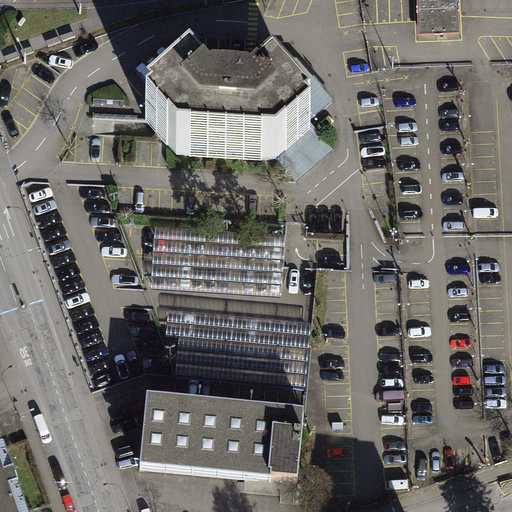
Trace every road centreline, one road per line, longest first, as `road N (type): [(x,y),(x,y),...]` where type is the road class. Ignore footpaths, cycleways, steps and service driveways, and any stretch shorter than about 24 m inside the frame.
road 1 (residential): [(98,511),(0,239)]
road 2 (unknown): [(121,497),(258,511)]
